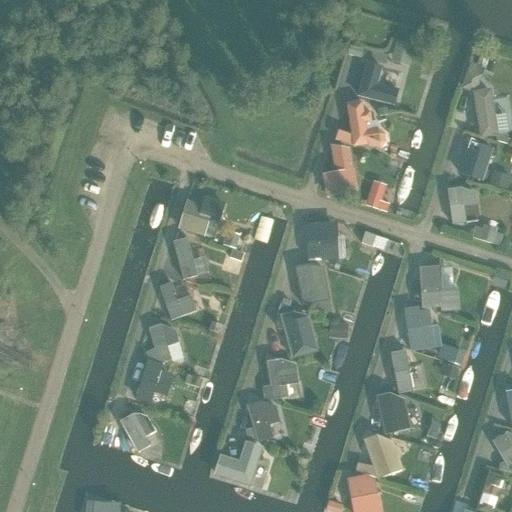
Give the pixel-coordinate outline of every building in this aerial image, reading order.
[(55,0),(27,0),(48,12),(55,0)] [(44,13),(22,2),(13,19),(36,30),(44,13)] [(386,101),(379,59),(363,62),(370,104),(386,101)] [(472,92),(480,139),(499,136),(491,89),(472,92)] [(362,102),(347,104),(353,146),(368,144),(381,148),(385,142),(384,135),(378,129),(366,131),(365,122),(371,121),(370,112),(363,113),(362,102)] [(475,140),(462,141),(467,180),(480,178),(475,140)] [(354,168),(350,148),(330,144),(334,172),(322,174),(325,197),(358,192),(355,168),(354,168)] [(447,189),(452,225),(466,223),(464,207),(477,205),(475,191),(462,187),(447,189)] [(187,199),(178,229),(204,236),(213,207),(187,199)] [(339,261),(337,223),(319,224),(319,223),(306,223),(308,259),(320,259),(321,262),(339,261)] [(173,242),(183,280),(197,276),(187,238),(173,242)] [(295,268),(303,307),(311,305),(313,312),(333,317),(323,267),(310,264),(295,268)] [(419,267),(422,308),(441,307),(441,312),(460,311),(459,288),(442,289),(440,266),(419,267)] [(159,287),(171,321),(197,311),(191,296),(178,301),(171,282),(159,287)] [(404,309),(410,352),(435,348),(429,310),(420,312),(419,306),(404,309)] [(280,316),(291,359),(318,353),(309,316),(294,312),(280,316)] [(146,359),(147,360),(148,360),(160,364),(171,361),(167,347),(179,343),(175,331),(160,324),(149,328),(156,349),(145,352),(146,359)] [(391,354),(398,394),(413,391),(405,351),(391,354)] [(148,360),(147,360),(136,399),(151,403),(154,393),(167,396),(172,380),(170,373),(161,371),(163,364),(160,364),(148,360)] [(281,360),(267,362),(270,386),(263,387),(264,397),(272,400),(288,398),(286,386),(298,384),(296,365),(281,360)] [(373,431),(386,434),(386,435),(400,432),(396,415),(406,413),(404,399),(391,394),(377,397),(383,423),(375,423),(373,431)] [(260,402),(246,406),(253,428),(252,428),(245,430),(247,437),(257,440),(258,443),(273,438),(269,425),(280,423),(276,407),(260,402)] [(132,415),(120,421),(137,454),(150,446),(145,437),(155,431),(148,418),(141,414),(132,415)] [(492,441),(511,474),(511,473),(511,433),(507,432),(505,434),(492,441)] [(377,436),(363,440),(373,468),(357,463),(355,470),(376,476),(377,479),(403,470),(399,460),(402,452),(399,448),(394,445),(393,441),(377,436)] [(250,488),(263,448),(245,442),(239,461),(220,455),(213,476),(250,488)] [(489,472),(476,510),(480,511),(494,511),(506,478),(489,472)] [(347,479),(353,511),(380,511),(375,479),(367,475),(347,479)] [(119,511),(120,502),(86,502),(86,511),(119,511)]
